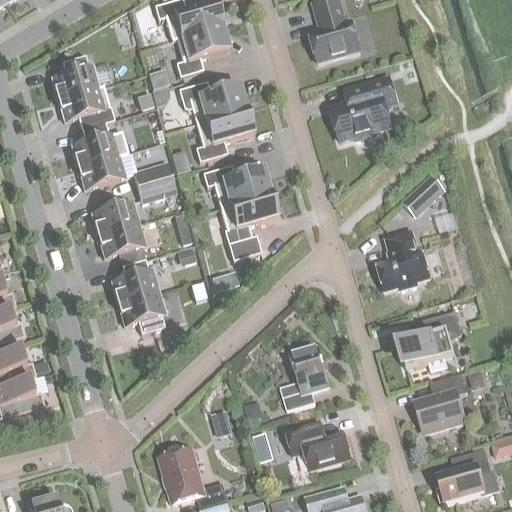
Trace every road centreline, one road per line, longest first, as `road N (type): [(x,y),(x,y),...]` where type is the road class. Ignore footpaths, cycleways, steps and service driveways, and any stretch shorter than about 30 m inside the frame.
road 1 (residential): [(104,449),(0,98)]
road 2 (residential): [(104,449),(330,245)]
road 3 (residential): [(409,511),(330,245)]
road 4 (residential): [(330,245),(259,0)]
